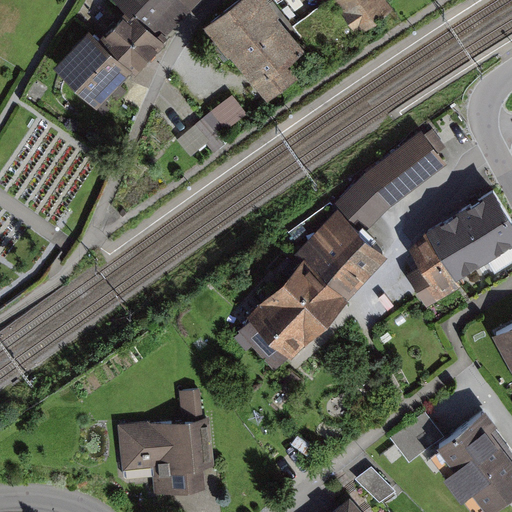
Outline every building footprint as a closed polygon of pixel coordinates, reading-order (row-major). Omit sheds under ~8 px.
[(114,0),(115,0),(129,13),(162,42),(190,12),(177,0),(114,0)] [(177,0),(190,12),(201,0),(177,0)] [(309,54),(267,0),(242,0),(203,30),(227,61),(232,57),(267,103),(301,77),(293,66),(309,54)] [(330,0),(331,0),(294,26),(320,63),(394,12),(384,0),(330,0)] [(162,42),(129,13),(99,41),(133,74),(137,77),(167,46),(162,42)] [(99,41),(91,32),(55,68),(97,110),(133,74),(99,41)] [(233,96),(211,113),(226,132),(247,115),(233,96)] [(226,132),(211,113),(193,128),(207,146),(226,132)] [(193,128),(178,141),(192,157),(207,146),(193,128)] [(447,165),(423,133),(362,176),(335,206),(338,210),(364,235),(392,207),(447,165)] [(511,247),(511,222),(493,193),(426,235),(410,250),(420,266),(406,275),(429,310),(463,288),(459,281),(511,247)] [(364,235),(338,210),(294,259),(300,265),(260,306),(264,309),(238,332),(240,334),(235,338),(247,351),(252,347),(275,370),(289,360),(291,361),(389,259),(364,235)] [(511,327),(494,338),(511,368),(511,327)] [(202,388),(178,390),(181,420),(119,426),(124,480),(155,477),(157,495),(206,490),(203,468),(215,467),(210,417),(205,418),(202,388)] [(445,438),(426,412),(391,438),(410,464),(445,438)] [(496,511),(511,500),(511,460),(492,434),(499,428),(487,413),(430,457),(471,511),(496,511)] [(397,492),(372,467),(355,479),(380,503),(397,492)] [(360,511),(349,497),(330,511),(360,511)]
